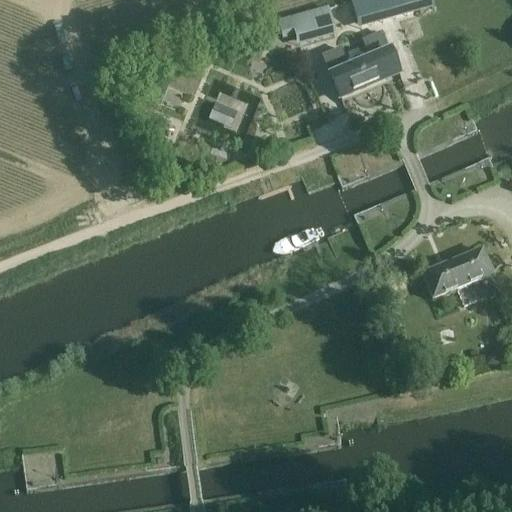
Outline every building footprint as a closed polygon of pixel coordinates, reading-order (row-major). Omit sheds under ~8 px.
[(429,0),(365,0),(350,4),(356,25),(431,5),(429,0)] [(290,21),(277,25),(281,44),(295,40),(296,42),(298,49),(335,38),(333,31),(327,11),(290,21)] [(321,59),(330,80),(331,83),(339,101),(399,76),(391,57),(390,55),(381,35),(362,43),(370,63),(350,72),(340,50),(321,59)] [(454,72),(437,78),(444,99),(462,93),(454,72)] [(288,89),(295,116),(318,110),(311,83),(288,89)] [(230,95),(218,122),(244,133),(255,106),(230,95)] [(511,181),(491,185),(495,213),(511,210),(511,181)] [(492,278),(489,272),(482,253),(422,278),(432,303),(492,278)] [(488,361),(487,368),(499,369),(501,357),(494,356),(488,361)]
